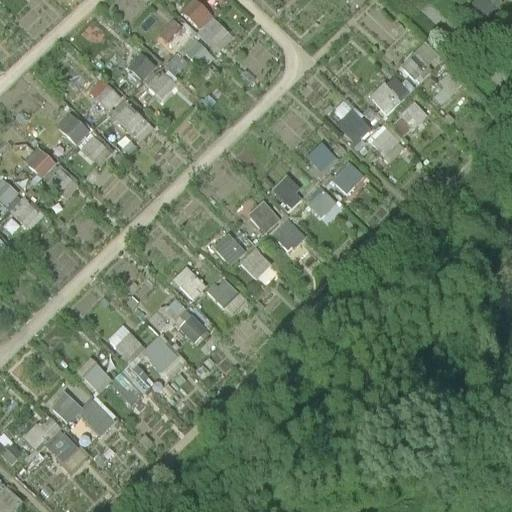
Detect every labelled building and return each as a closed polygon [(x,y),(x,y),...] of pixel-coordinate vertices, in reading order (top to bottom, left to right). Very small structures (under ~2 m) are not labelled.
[(196,6),(182,22),(215,52),(229,37),(196,6)] [(161,21),(157,42),(171,45),(175,24),(161,21)] [(177,52),(196,72),(209,60),(190,40),(177,52)] [(413,84),(435,59),(418,45),(397,70),(413,84)] [(128,74),(138,83),(152,68),(142,59),(128,74)] [(142,88),(158,101),(171,85),(154,71),(142,88)] [(384,120),(409,96),(389,76),(365,100),(384,120)] [(92,105),(108,113),(117,95),(101,88),(92,105)] [(106,113),(112,119),(126,105),(121,99),(106,113)] [(338,122),(333,127),(351,146),(368,130),(341,103),(330,114),(338,122)] [(416,104),(389,122),(399,138),(426,119),(416,104)] [(73,149),(87,131),(76,122),(62,141),(73,149)] [(372,139),(381,154),(397,144),(387,130),(372,139)] [(75,149),(87,159),(98,144),(86,135),(75,149)] [(319,174),(333,161),(317,145),(304,158),(319,174)] [(29,174),(37,182),(52,165),(44,158),(29,174)] [(347,195),(364,177),(349,163),(332,180),(347,195)] [(55,167),(41,180),(61,202),(76,189),(55,167)] [(3,179),(0,181),(0,207),(1,208),(17,195),(3,179)] [(301,200),(281,180),(268,193),(287,213),(301,200)] [(20,196),(4,207),(20,231),(36,221),(20,196)] [(243,218),(263,238),(279,223),(258,202),(243,218)] [(306,222),(288,220),(285,245),(309,248),(312,228),(317,228),(318,217),(307,216),(306,222)] [(225,234),(208,249),(227,270),(244,255),(225,234)] [(243,265),(264,286),(278,273),(257,251),(243,265)] [(183,269),(169,282),(190,303),(203,290),(183,269)] [(227,278),(207,287),(220,315),(240,306),(227,278)] [(97,393),(110,380),(89,362),(77,376),(97,393)] [(92,396),(80,409),(60,391),(46,408),(65,425),(74,415),(99,437),(117,418),(92,396)] [(21,438),(32,448),(42,438),(32,427),(21,438)] [(74,450),(59,462),(66,471),(81,458),(74,450)] [(84,457),(65,475),(70,481),(61,490),(81,511),(83,511),(111,486),(84,457)] [(0,490),(0,511),(13,511),(21,503),(3,487),(0,490)]
